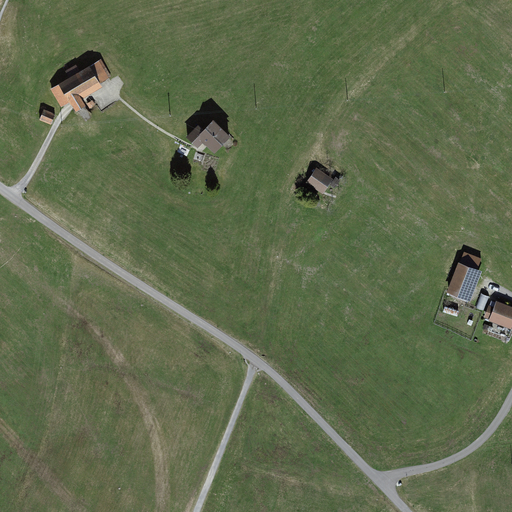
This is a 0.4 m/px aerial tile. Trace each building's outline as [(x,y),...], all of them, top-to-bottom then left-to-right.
[(99,62),(51,86),(61,106),(110,82),(99,62)] [(227,135),(206,115),(191,131),(211,151),(227,135)] [(331,180),(316,169),(306,181),(321,193),(331,180)] [(481,273),(457,264),(446,291),(471,301),(481,273)] [(511,321),(511,307),(497,302),(491,320),(510,327),(511,321)]
